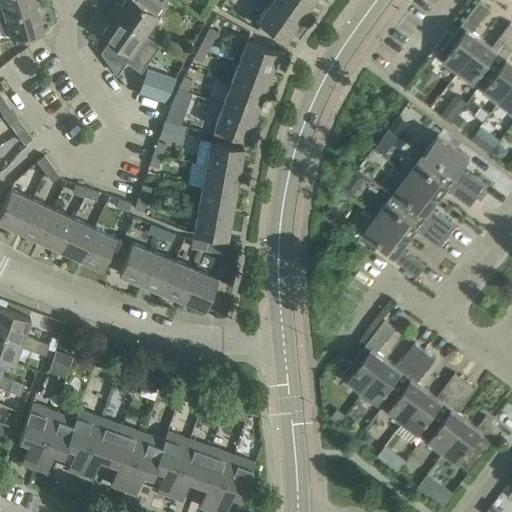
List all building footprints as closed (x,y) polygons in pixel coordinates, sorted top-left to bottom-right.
[(0,15),(5,15),(37,6),(35,0),(0,0),(2,5),(0,5),(0,15)] [(115,1),(109,9),(143,33),(162,6),(166,0),(123,0),(120,5),(115,1)] [(309,0),(271,0),(271,1),(298,20),(311,1),(309,0)] [(478,0),(438,54),(459,70),(483,38),(473,31),(491,7),(482,0),(478,0)] [(298,20),(271,1),(257,19),(284,39),(298,20)] [(37,6),(5,15),(12,39),(44,29),(37,6)] [(110,39),(101,52),(116,72),(125,59),(142,70),(159,45),(143,33),(109,9),(103,17),(109,21),(101,33),(110,39)] [(459,70),(479,85),(491,69),(496,73),(502,65),(492,57),(497,50),(503,54),(511,41),(511,22),(511,21),(492,45),(483,38),(459,70)] [(209,26),(205,34),(213,38),(217,30),(209,26)] [(205,34),(199,46),(207,50),(213,38),(205,34)] [(247,39),(239,61),(270,72),(278,51),(247,39)] [(479,85),(499,100),(511,83),(511,41),(503,54),(497,50),(492,57),(502,65),(496,73),(491,69),(479,85)] [(207,50),(199,46),(193,57),(201,61),(207,50)] [(239,61),(231,82),(262,94),(270,72),(239,61)] [(184,75),(178,86),(186,90),(192,79),(184,75)] [(140,91),(164,100),(170,89),(143,79),(140,91)] [(231,82),(222,104),(254,116),(262,94),(231,82)] [(511,83),(499,100),(511,109),(511,83)] [(178,86),(172,97),(170,102),(178,106),(186,90),(178,86)] [(0,108),(4,114),(11,109),(0,93),(0,108)] [(254,116),(222,104),(214,126),(245,138),(254,116)] [(4,114),(17,132),(24,127),(11,109),(4,114)] [(482,123),(472,136),(492,151),(501,138),(482,123)] [(17,132),(25,143),(32,137),(24,127),(17,132)] [(439,133),(423,153),(439,165),(443,159),(451,165),(443,176),(451,182),(455,177),(479,195),(487,185),(463,166),(470,156),(439,133)] [(200,138),(196,161),(206,162),(239,168),(243,145),(224,142),(210,139),(200,138)] [(157,140),(153,152),(161,155),(165,143),(157,140)] [(161,155),(153,152),(149,164),(157,166),(161,155)] [(423,153),(408,173),(440,197),(447,188),(471,205),(479,195),(455,177),(451,182),(443,176),(451,165),(443,159),(439,165),(423,153)] [(37,159),(45,170),(52,164),(44,154),(37,159)] [(206,162),(202,185),(235,191),(239,168),(206,162)] [(52,164),(45,170),(52,180),(59,175),(52,164)] [(408,173),(393,194),(408,205),(404,211),(412,216),(420,206),(429,212),(425,218),(449,235),(456,225),(432,207),(440,197),(408,173)] [(72,191),(84,195),(87,186),(75,182),(72,191)] [(142,183),(138,195),(147,198),(151,186),(142,183)] [(202,185),(198,208),(231,214),(235,191),(202,185)] [(87,186),(84,195),(96,199),(99,190),(87,186)] [(0,209),(0,219),(17,227),(31,197),(10,187),(0,209)] [(343,188),(336,198),(345,205),(352,195),(343,188)] [(393,194),(378,214),(410,237),(417,228),(441,246),(449,235),(425,218),(429,212),(420,206),(412,216),(404,211),(408,205),(393,194)] [(138,195),(136,202),(134,207),(143,210),(147,198),(138,195)] [(17,227),(38,237),(52,207),(31,197),(17,227)] [(116,205),(128,209),(131,201),(119,197),(116,205)] [(38,237),(59,247),(73,217),(52,207),(38,237)] [(231,214),(198,208),(194,231),(227,237),(231,214)] [(378,214),(363,235),(371,241),(378,246),(418,276),(426,265),(402,247),(410,237),(378,214)] [(59,247),(80,256),(94,226),(73,217),(59,247)] [(147,231),(158,235),(162,227),(151,223),(147,231)] [(94,226),(80,256),(101,267),(115,236),(94,226)] [(162,227),(158,235),(171,240),(174,232),(162,227)] [(191,246),(203,248),(205,240),(192,237),(191,246)] [(205,240),(203,248),(215,251),(223,252),(224,243),(217,242),(205,240)] [(119,272),(140,280),(153,250),(131,241),(119,272)] [(140,280),(161,289),(174,258),(153,250),(140,280)] [(161,289),(183,298),(195,267),(174,258),(161,289)] [(195,267),(183,298),(205,307),(218,276),(195,267)] [(0,330),(22,338),(19,344),(31,349),(35,337),(24,333),(30,317),(0,305),(0,330)] [(354,359),(343,375),(349,378),(364,389),(387,358),(378,351),(396,327),(385,318),(354,359)] [(0,354),(5,357),(4,358),(13,361),(19,344),(22,338),(0,330),(0,354)] [(49,343),(35,337),(31,349),(45,354),(49,343)] [(364,389),(383,404),(394,389),(400,393),(406,385),(395,377),(401,369),(408,373),(426,349),(415,341),(397,365),(387,358),(364,389)] [(56,349),(49,367),(67,373),(73,356),(73,355),(56,349)] [(383,404),(404,420),(428,388),(418,381),(436,357),(426,349),(408,373),(401,369),(395,377),(406,385),(400,393),(394,389),(383,404)] [(0,386),(7,389),(11,377),(0,372),(0,370),(4,358),(5,357),(0,354),(0,386)] [(404,420),(424,434),(435,420),(440,424),(447,416),(436,408),(442,399),(448,403),(466,379),(455,371),(437,395),(428,388),(404,420)] [(11,377),(7,389),(19,393),(24,382),(11,377)] [(424,434),(443,449),(467,418),(458,411),(476,387),(466,379),(448,403),(442,399),(436,408),(447,416),(440,424),(435,420),(424,434)] [(189,389),(185,401),(198,406),(202,394),(189,389)] [(205,394),(201,405),(217,411),(221,400),(205,394)] [(21,461),(34,466),(54,409),(32,401),(18,438),(32,443),(30,451),(25,450),(21,461)] [(226,403),(223,412),(238,418),(244,420),(248,410),(242,408),(226,403)] [(67,468),(80,472),(100,415),(78,407),(75,416),(76,417),(66,445),(67,445),(79,450),(76,458),(71,456),(67,468)] [(63,454),(67,445),(66,445),(76,417),(75,416),(54,409),(34,466),(47,470),(51,459),(47,457),(50,449),(63,454)] [(467,418),(443,449),(470,469),(503,427),(486,414),(478,426),(467,418)] [(96,455),(108,460),(122,423),(100,415),(80,472),(93,477),(97,465),(93,464),(96,455)] [(0,421),(0,434),(4,436),(9,424),(0,421)] [(110,483),(123,488),(144,431),(122,423),(108,460),(122,465),(119,473),(114,472),(110,483)] [(156,490),(169,494),(190,437),(167,429),(164,438),(165,438),(155,467),(156,467),(168,471),(165,479),(161,478),(156,490)] [(153,476),(156,467),(155,467),(165,438),(164,438),(144,431),(123,488),(136,492),(140,481),(136,479),(138,471),(153,476)] [(185,477),(198,482),(211,445),(190,437),(169,494),(182,499),(186,487),(182,486),(185,477)] [(199,505),(212,509),(232,453),(211,445),(198,482),(210,487),(208,495),(203,493),(199,505)] [(232,453),(212,509),(218,511),(225,511),(229,503),(225,501),(228,493),(241,498),(255,461),(232,453)] [(428,473),(419,484),(428,490),(445,503),(453,492),(428,473)] [(493,502),(485,511),(499,511),(502,510),(502,509),(493,502)]
